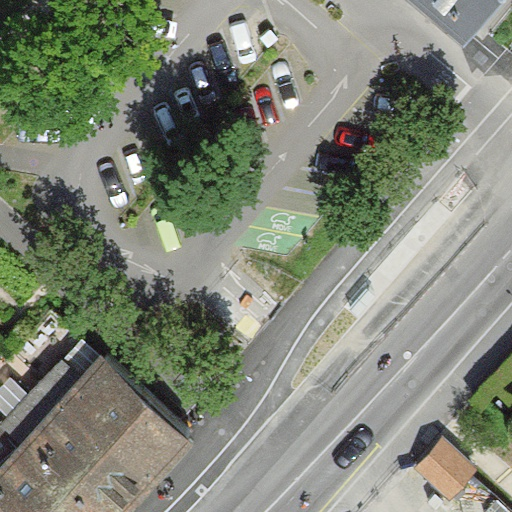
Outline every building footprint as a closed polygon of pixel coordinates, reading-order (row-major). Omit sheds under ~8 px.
[(439,0),(465,22),(483,0),(439,0)] [(66,320),(51,306),(11,351),(26,365),(66,320)] [(44,384),(62,399),(108,345),(90,330),(44,384)] [(0,488),(25,511),(122,511),(194,432),(108,352),(0,471),(0,488)] [(473,463),(440,434),(414,463),(446,492),(473,463)]
